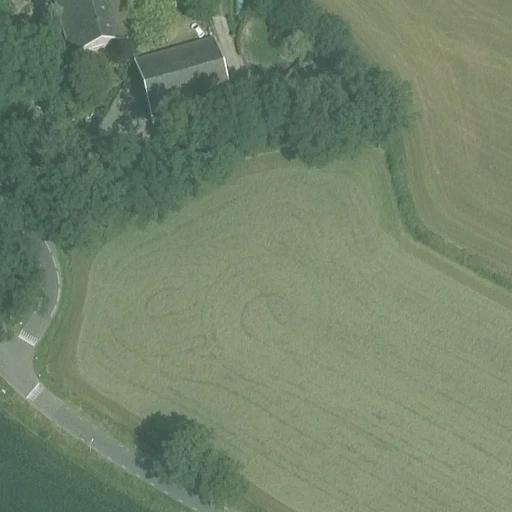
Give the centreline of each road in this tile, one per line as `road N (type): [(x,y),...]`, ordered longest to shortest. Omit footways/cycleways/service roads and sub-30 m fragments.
road 1 (tertiary): [(214,511),(95,441),(5,368)]
road 2 (unclassified): [(5,368),(49,306),(53,270),(47,244),(0,168)]
